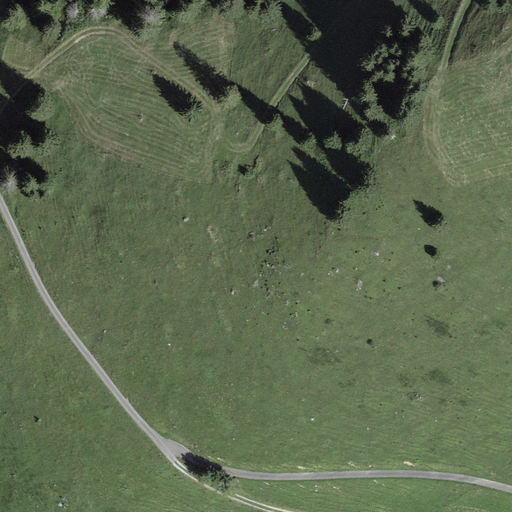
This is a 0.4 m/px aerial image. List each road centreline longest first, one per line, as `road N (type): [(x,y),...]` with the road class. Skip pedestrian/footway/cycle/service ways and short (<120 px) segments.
road 1 (track): [(511,490),(421,474),(246,475),(169,446),(72,334),(0,197)]
road 2 (track): [(357,0),(248,146),(237,146),(180,75),(107,33),(82,35),(0,108)]
road 3 (track): [(280,511),(203,481),(175,461),(169,446)]
